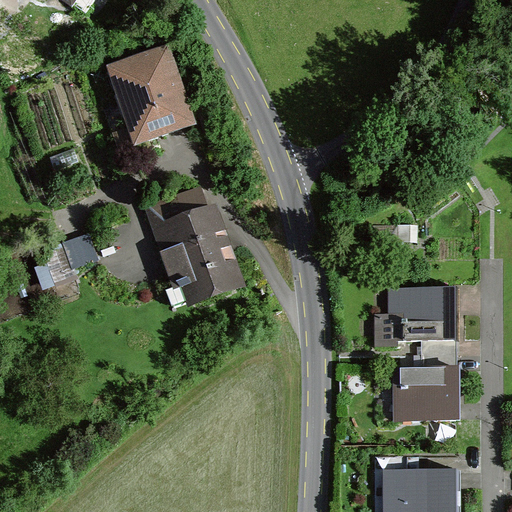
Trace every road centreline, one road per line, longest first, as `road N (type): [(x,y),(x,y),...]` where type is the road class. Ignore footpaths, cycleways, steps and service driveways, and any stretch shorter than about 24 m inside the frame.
road 1 (tertiary): [(194,0),(254,100),(287,180),(310,269),(313,335)]
road 2 (track): [(287,180),(376,141),(420,95),(474,0)]
road 3 (residential): [(489,264),(490,511)]
road 4 (residential): [(194,168),(313,335)]
road 5 (tertiary): [(313,335),(310,511)]
